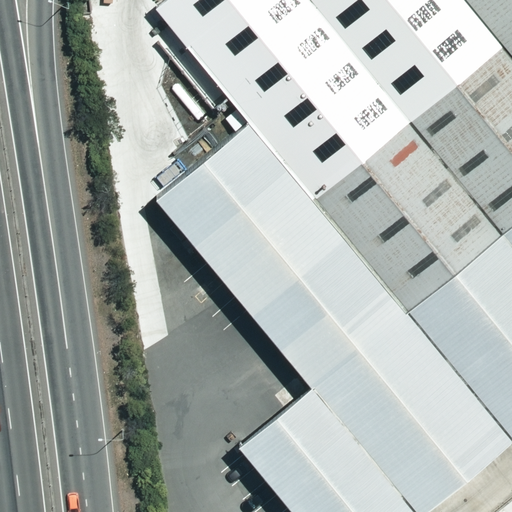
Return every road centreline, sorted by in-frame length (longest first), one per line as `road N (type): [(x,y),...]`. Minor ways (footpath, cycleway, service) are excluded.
road 1 (trunk): [(8,0),(81,511)]
road 2 (trunk): [(45,0),(87,511)]
road 3 (trunk): [(21,511),(0,336)]
